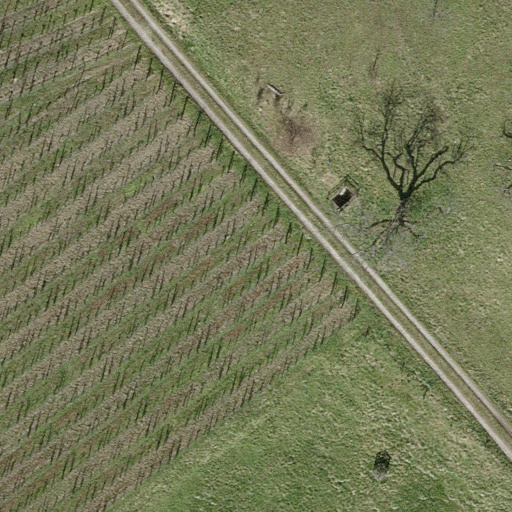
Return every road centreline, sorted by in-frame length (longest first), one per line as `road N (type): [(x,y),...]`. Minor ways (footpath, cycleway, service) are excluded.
road 1 (track): [(394,320),(128,0)]
road 2 (track): [(394,320),(511,452)]
